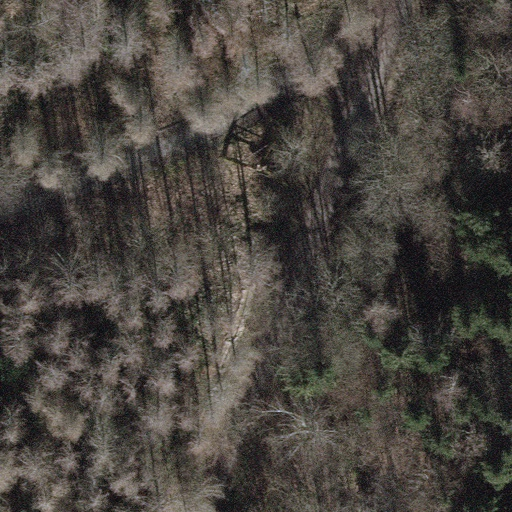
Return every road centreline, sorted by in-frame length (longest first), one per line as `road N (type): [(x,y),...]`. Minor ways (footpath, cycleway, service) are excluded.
road 1 (track): [(199,511),(388,0)]
road 2 (track): [(385,0),(299,64),(112,164),(0,207)]
